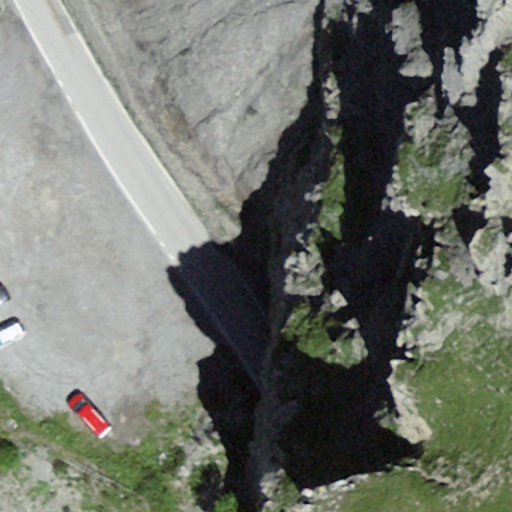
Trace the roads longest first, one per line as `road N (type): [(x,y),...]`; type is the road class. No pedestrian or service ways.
road 1 (tertiary): [(36,0),(182,236)]
road 2 (residential): [(182,236),(65,249),(38,242),(0,211)]
road 3 (tertiary): [(310,511),(268,356)]
road 4 (tertiary): [(182,236),(268,356)]
